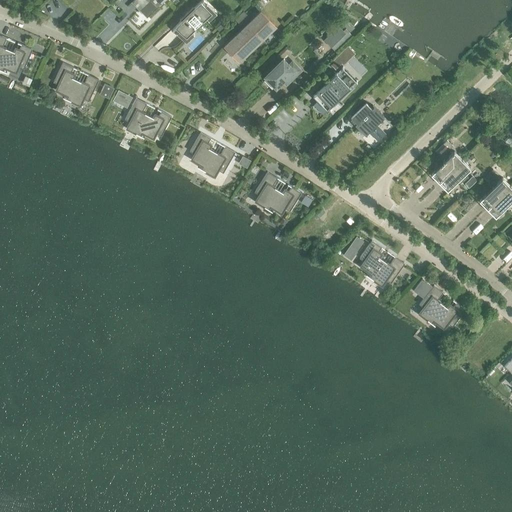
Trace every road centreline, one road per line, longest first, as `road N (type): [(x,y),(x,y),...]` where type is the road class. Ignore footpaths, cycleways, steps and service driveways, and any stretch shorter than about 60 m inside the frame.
road 1 (residential): [(363,204),(208,112),(0,15)]
road 2 (residential): [(374,195),(511,55)]
road 3 (residential): [(363,204),(505,318)]
road 4 (residential): [(511,295),(374,195)]
